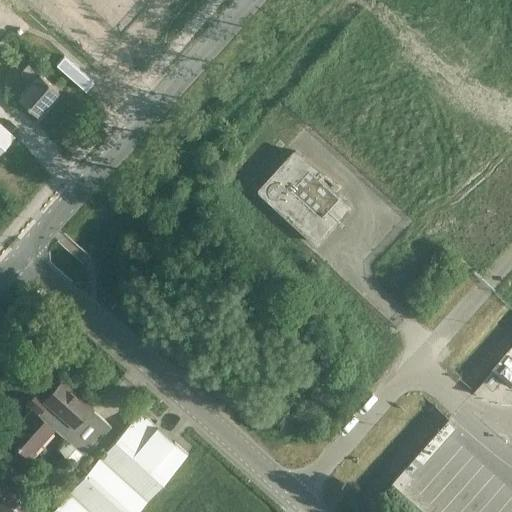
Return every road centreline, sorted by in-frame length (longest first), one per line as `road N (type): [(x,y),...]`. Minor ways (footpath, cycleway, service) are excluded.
road 1 (unclassified): [(312,511),(23,250)]
road 2 (tertiary): [(23,250),(247,0)]
road 3 (unknown): [(487,511),(447,477),(478,418)]
